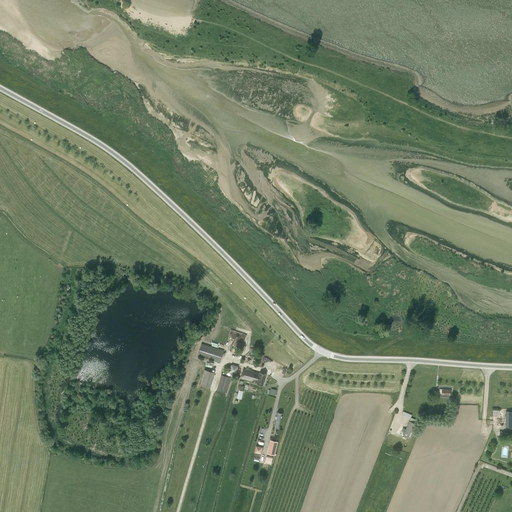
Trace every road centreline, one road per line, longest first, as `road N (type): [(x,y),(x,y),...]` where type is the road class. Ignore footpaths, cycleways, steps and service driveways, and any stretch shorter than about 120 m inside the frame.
road 1 (tertiary): [(511,368),(322,353),(124,162),(0,87)]
road 2 (track): [(225,360),(177,511)]
